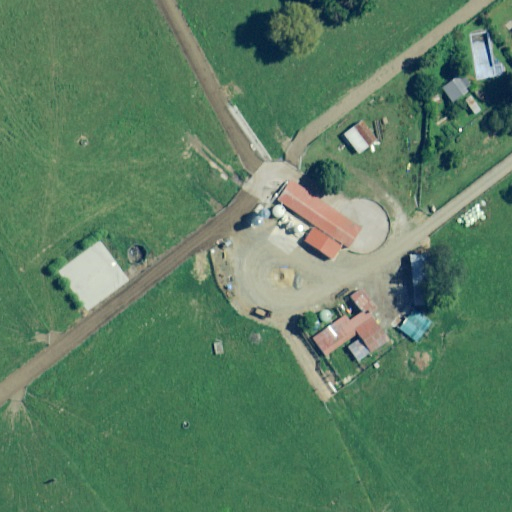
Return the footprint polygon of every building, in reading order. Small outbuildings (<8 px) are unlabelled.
[(465,91),(454,77),(439,89),(450,103),(465,91)] [(480,110),(469,95),(462,101),(473,115),(480,110)] [(374,142),(360,122),(341,135),(355,155),(374,142)] [(308,196),(287,182),(274,201),(311,225),(300,241),(330,261),(340,245),(346,249),(359,229),(309,195),(308,196)] [(281,206),(271,206),(271,217),(281,217),(281,206)] [(427,255),(406,257),(410,306),(432,304),(427,255)] [(346,295),(358,314),(344,323),(342,319),(310,339),(321,357),(355,336),(358,340),(345,347),(354,362),(385,343),(368,316),(374,312),(358,287),(346,295)] [(329,320),(325,311),(314,315),(318,325),(329,320)]
